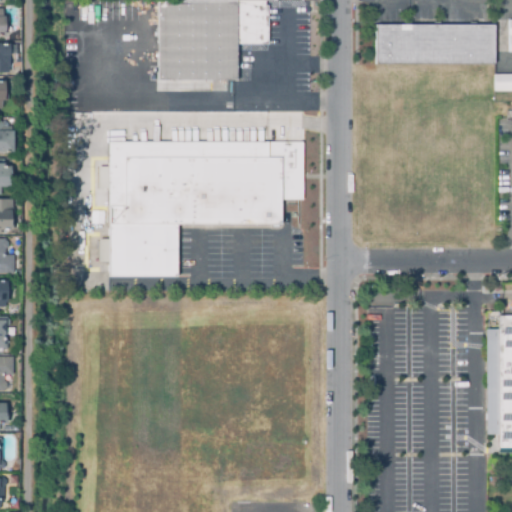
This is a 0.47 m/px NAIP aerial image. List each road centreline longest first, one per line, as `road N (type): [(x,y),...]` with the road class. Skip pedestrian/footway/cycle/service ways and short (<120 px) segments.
road 1 (residential): [(341,0),(341,511)]
road 2 (residential): [(511,260),(342,261)]
